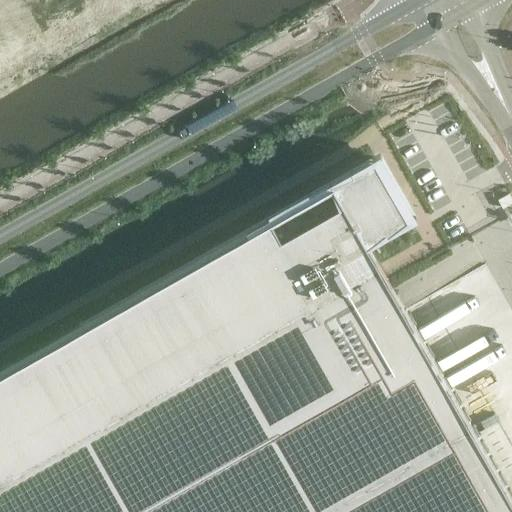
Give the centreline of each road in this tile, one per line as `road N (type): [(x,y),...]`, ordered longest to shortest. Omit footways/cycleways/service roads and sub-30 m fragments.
road 1 (tertiary): [(0,271),(438,23)]
road 2 (tertiary): [(419,0),(0,234)]
